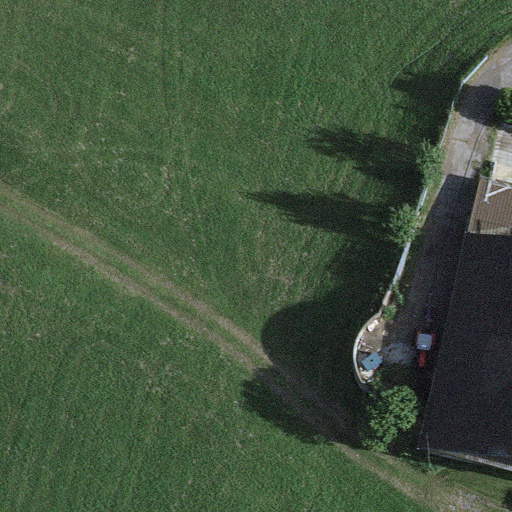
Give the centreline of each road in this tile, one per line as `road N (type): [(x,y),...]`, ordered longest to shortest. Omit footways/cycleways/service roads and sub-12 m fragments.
road 1 (track): [(490,511),(349,435),(208,306),(0,187)]
road 2 (track): [(511,60),(471,119),(405,368)]
